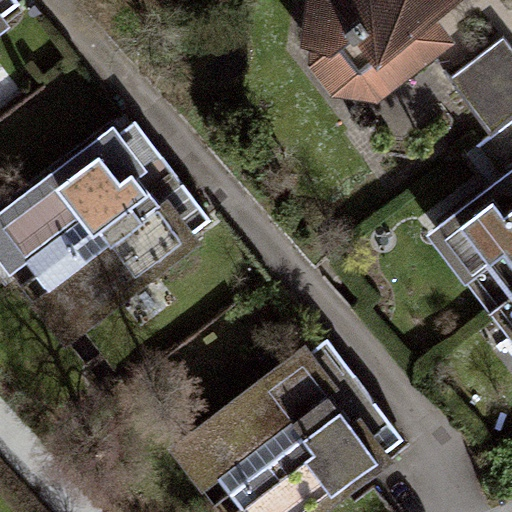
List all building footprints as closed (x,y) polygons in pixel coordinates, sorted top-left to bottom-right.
[(13,0),(0,0),(0,29),(7,24),(0,15),(16,3),(13,0)] [(304,0),(298,45),(328,90),(373,103),(452,46),(436,21),(468,1),(467,0),(304,0)] [(454,77),(495,130),(511,117),(511,49),(504,38),(454,77)] [(0,207),(0,269),(16,290),(172,169),(133,120),(117,131),(110,122),(0,207)] [(511,296),(511,166),(423,234),(486,317),(511,296)] [(172,169),(16,290),(61,347),(200,238),(193,229),(209,217),(172,169)] [(511,296),(486,317),(511,351),(511,296)] [(159,453),(205,511),(362,392),(322,341),(306,353),(299,344),(159,453)] [(398,438),(362,392),(205,511),(321,511),(389,459),(382,451),(398,438)]
